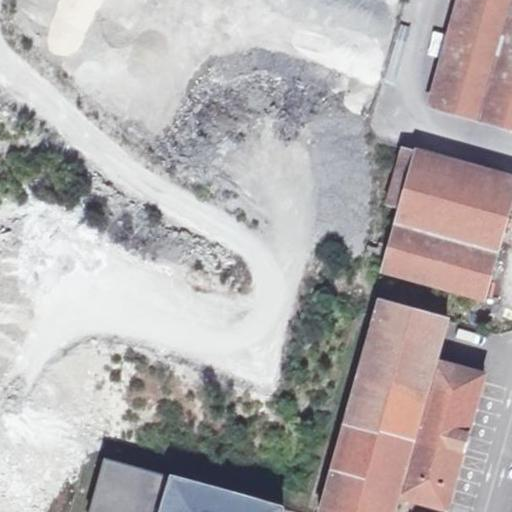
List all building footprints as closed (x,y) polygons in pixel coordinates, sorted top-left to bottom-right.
[(511,129),(511,0),(461,0),(431,107),(511,129)] [(384,271),(485,300),(511,205),(511,177),(404,147),(387,204),(402,208),(384,271)] [(382,281),(380,299),(409,301),(411,283),(382,281)] [(449,511),(487,375),(439,361),(450,321),(379,301),(319,511),(396,511),(401,497),(449,511)] [(106,460),(91,511),(281,511),(283,508),(106,460)]
